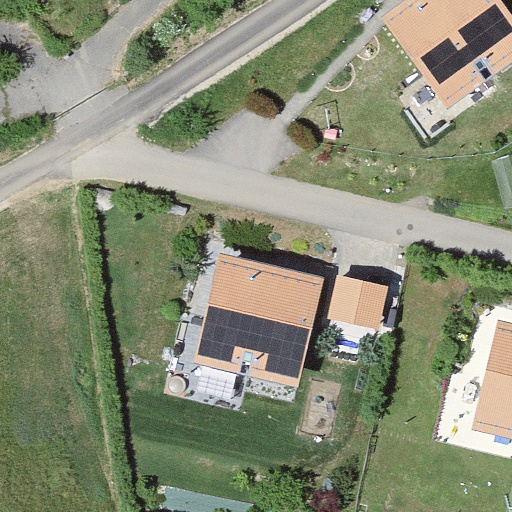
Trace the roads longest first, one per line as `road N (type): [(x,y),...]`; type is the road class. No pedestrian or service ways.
road 1 (residential): [(511,256),(76,152)]
road 2 (residential): [(306,0),(76,152)]
